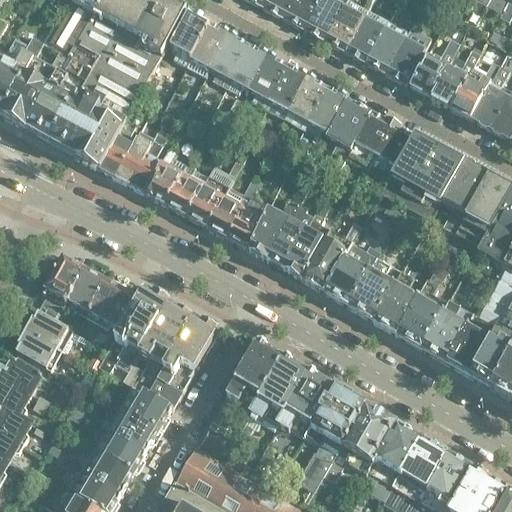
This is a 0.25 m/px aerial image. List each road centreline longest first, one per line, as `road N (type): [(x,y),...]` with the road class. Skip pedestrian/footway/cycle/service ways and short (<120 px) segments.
road 1 (residential): [(511,172),(201,0)]
road 2 (secondary): [(511,453),(256,304)]
road 3 (residential): [(256,304),(143,511)]
road 4 (secondary): [(256,304),(52,198)]
